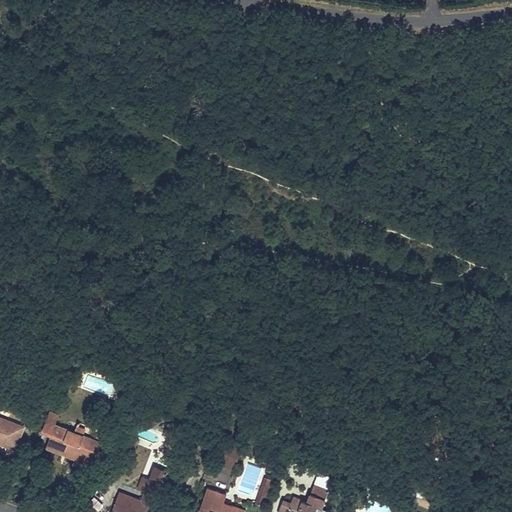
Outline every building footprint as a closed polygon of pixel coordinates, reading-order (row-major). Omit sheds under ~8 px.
[(28,433),(0,421),(0,446),(20,455),(28,433)] [(64,433),(56,455),(74,462),(76,458),(95,466),(102,448),(64,433)] [(238,445),(237,448),(251,453),(252,451),(238,445)] [(251,453),(237,448),(236,450),(250,456),(251,453)] [(250,456),(236,450),(228,470),(242,476),(250,456)] [(121,511),(160,511),(173,479),(160,474),(146,508),(127,500),(121,511)] [(265,476),(256,500),(265,503),(274,479),(265,476)] [(273,503),(270,502),(265,511),(274,511),(281,494),(277,492),(273,503)] [(291,511),(289,511),(329,511),(334,501),(320,494),(312,511),(310,511),(299,507),(296,511),(291,511)] [(212,495),(205,511),(228,511),(232,503),(212,495)]
